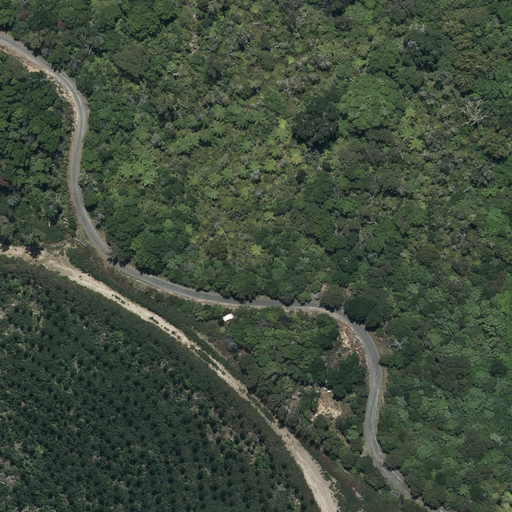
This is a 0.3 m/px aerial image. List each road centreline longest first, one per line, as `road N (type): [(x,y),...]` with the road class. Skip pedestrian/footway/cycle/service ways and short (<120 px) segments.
road 1 (track): [(0,37),(39,57),(71,91),(80,118),(77,200),(99,243),(131,269),(181,291),(309,306),(360,330),(373,359),(370,426),(380,461),(442,511)]
road 2 (track): [(0,251),(73,264),(119,261)]
